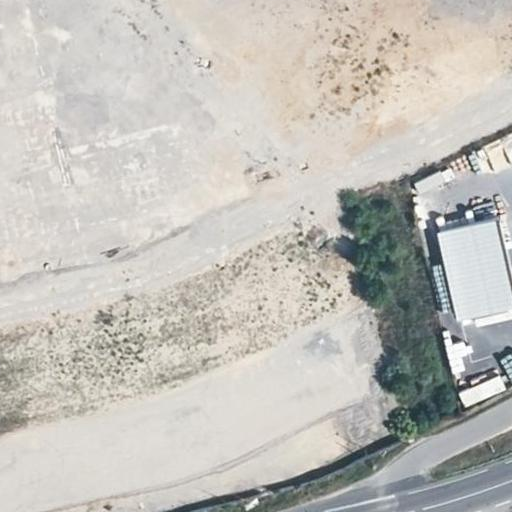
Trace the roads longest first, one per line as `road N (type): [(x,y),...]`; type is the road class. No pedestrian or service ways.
road 1 (residential): [(310,187),(127,271),(0,303)]
road 2 (residential): [(310,187),(130,0)]
road 3 (residential): [(511,95),(310,187)]
road 4 (tertiary): [(511,411),(402,469),(381,493),(377,511)]
